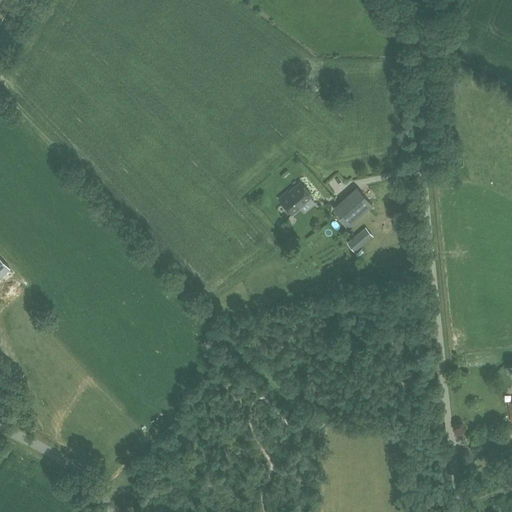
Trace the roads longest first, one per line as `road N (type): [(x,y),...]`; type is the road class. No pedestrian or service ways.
road 1 (unclassified): [(462,511),(424,174),(421,0)]
road 2 (unclassified): [(115,511),(77,472),(0,428)]
